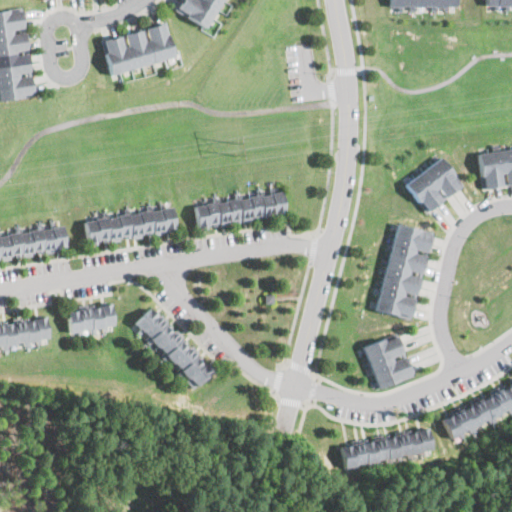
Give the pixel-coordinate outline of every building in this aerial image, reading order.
[(179,0),(174,11),(208,28),(222,0),(179,0)] [(0,99),(33,95),(23,7),(0,9),(0,99)] [(174,58),(166,23),(100,39),(108,73),(174,58)] [(511,183),(511,147),(475,151),(479,187),(511,183)] [(424,212),(460,185),(438,156),(402,184),(424,212)] [(195,226),(284,216),(281,192),(192,202),(195,226)] [(83,218),(86,242),(175,232),(172,207),(83,218)] [(0,258),(66,248),(62,223),(0,232),(0,258)] [(429,230),(394,223),(376,311),(411,318),(429,230)] [(66,307),(69,332),(115,326),(112,302),(66,307)] [(132,323),(193,388),(212,371),(150,306),(132,323)] [(0,346),(49,339),(45,313),(0,319),(0,346)] [(362,346),(377,387),(411,372),(394,332),(362,346)] [(441,420),(451,439),(511,407),(511,387),(510,384),(441,420)] [(427,429),(340,443),(343,465),(430,452),(427,429)]
